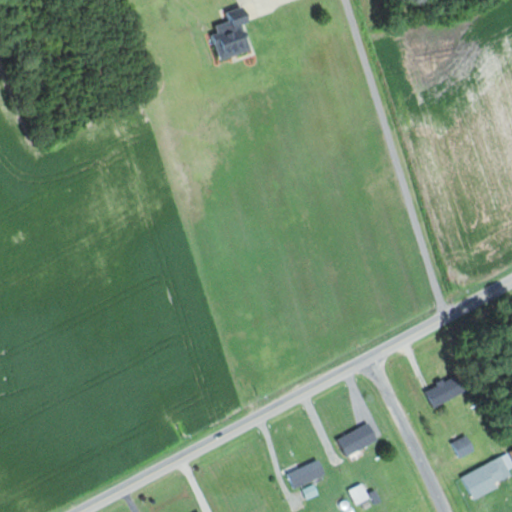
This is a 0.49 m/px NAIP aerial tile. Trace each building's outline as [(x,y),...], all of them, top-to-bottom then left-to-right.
[(226,12),(230,22),(216,26),(218,33),(213,35),(221,61),(253,51),(245,24),(253,22),(248,5),(226,12)] [(428,390),(435,407),(468,393),(461,376),(428,390)] [(380,440),(371,423),(340,439),(349,457),(380,440)] [(453,443),(460,458),(476,451),(469,435),(453,443)] [(511,452),(463,476),(474,498),(511,479),(511,472),(511,470),(511,469),(511,452)] [(288,474),(296,490),(328,474),(320,459),(288,474)] [(360,508),(372,502),(364,484),(351,490),(360,508)]
